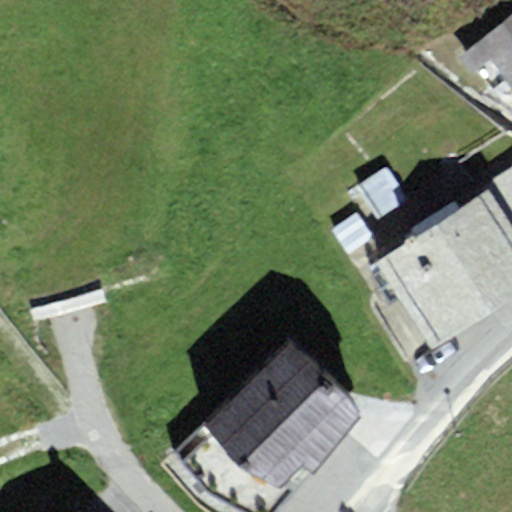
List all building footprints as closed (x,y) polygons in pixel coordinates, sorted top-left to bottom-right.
[(511,12),(476,41),(479,44),(506,79),(511,87),(511,12)] [(506,79),(479,44),(463,56),(490,91),(506,79)] [(511,171),(490,189),(511,224),(511,171)] [(511,224),(490,189),(377,260),(431,345),(511,293),(511,224)] [(331,382),(289,340),(207,423),(277,491),(302,465),(310,472),(365,416),(331,382)]
